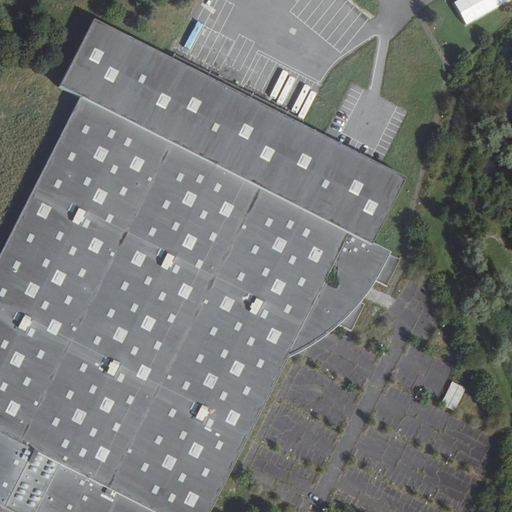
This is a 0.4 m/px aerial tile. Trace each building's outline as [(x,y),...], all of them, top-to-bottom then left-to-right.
[(57,89),(79,100),(0,255),(0,509),(5,511),(207,511),(309,313),(336,326),(350,334),(364,307),(357,304),(345,298),(357,274),(372,282),(386,289),(399,262),(370,248),(404,180),(380,168),(322,139),(300,128),(166,60),(91,22),(57,89)] [(357,274),(345,298),(357,304),(372,282),(357,274)] [(309,313),(285,360),(316,342),(327,334),(330,331),(336,326),(309,313)] [(452,384),(441,406),(454,413),(466,391),(452,384)] [(337,492),(331,505),(344,511),(351,511),(357,502),(337,492)]
